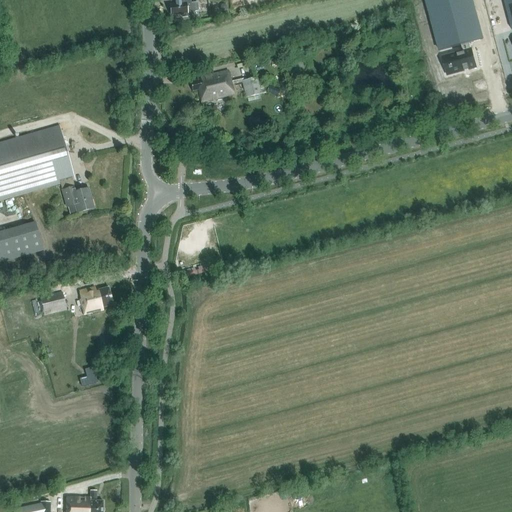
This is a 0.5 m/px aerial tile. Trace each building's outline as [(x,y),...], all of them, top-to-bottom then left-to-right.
[(198,3),(197,2),(191,3),(190,0),(175,0),(176,5),(171,5),(170,5),(171,15),(172,15),(181,14),(181,16),(183,17),(187,17),(188,15),(188,13),(198,11),(199,10),(198,3)] [(466,0),(425,0),(437,43),(454,38),(456,45),(438,50),(443,68),(469,61),(464,42),(463,43),(461,36),(475,32),(466,0)] [(228,71),(200,78),(201,79),(190,82),(192,92),(198,90),(201,102),(234,94),(228,71)] [(265,91),(262,77),(242,81),(246,98),(261,95),(260,92),(265,91)] [(58,126),(0,142),(0,200),(60,184),(66,207),(75,205),(77,213),(93,208),(88,189),(75,192),(71,181),(74,180),(58,126)] [(0,262),(42,251),(34,223),(0,232),(0,262)] [(209,266),(201,268),(203,274),(211,272),(209,266)] [(185,272),(187,278),(195,276),(193,270),(185,272)] [(95,289),(80,293),(82,302),(81,302),(84,316),(103,311),(103,308),(113,306),(109,288),(95,292),(95,289)] [(66,310),(62,292),(40,297),(44,315),(66,310)] [(83,327),(81,315),(69,317),(72,329),(83,327)] [(66,497),(65,511),(102,511),(103,502),(96,501),(96,491),(90,491),(90,498),(66,497)] [(40,504),(13,510),(13,511),(49,511),(50,503),(40,502),(40,504)]
